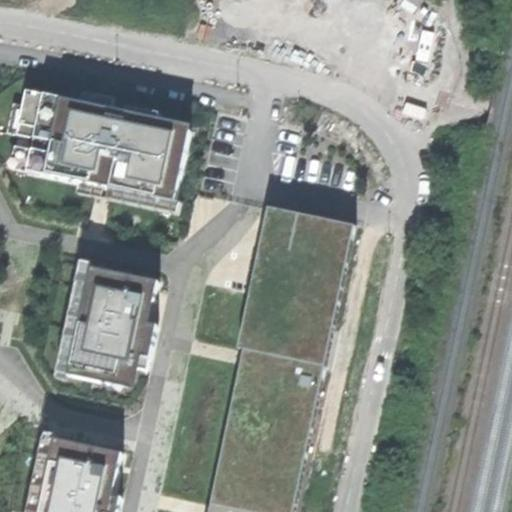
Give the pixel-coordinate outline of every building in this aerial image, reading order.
[(282,48),(342,62),(349,32),(289,18),(282,48)] [(14,105),(8,135),(36,141),(34,151),(16,148),(11,170),(39,176),(73,182),(80,184),(78,195),(98,200),(180,217),(183,205),(178,204),(193,134),(160,127),(162,116),(129,109),(126,122),(113,119),(117,101),(83,94),(81,104),(50,97),(50,98),(28,92),(25,107),(14,105)] [(211,511),(292,511),(354,227),(270,209),(240,350),(246,352),(245,356),(212,509),(211,511)] [(83,263),(58,380),(70,383),(71,378),(111,387),(114,372),(130,375),(132,369),(150,373),(160,328),(141,324),(146,302),(156,304),(161,284),(93,270),(94,266),(83,263)] [(121,446),(44,431),(28,511),(116,511),(121,489),(113,488),(121,446)]
